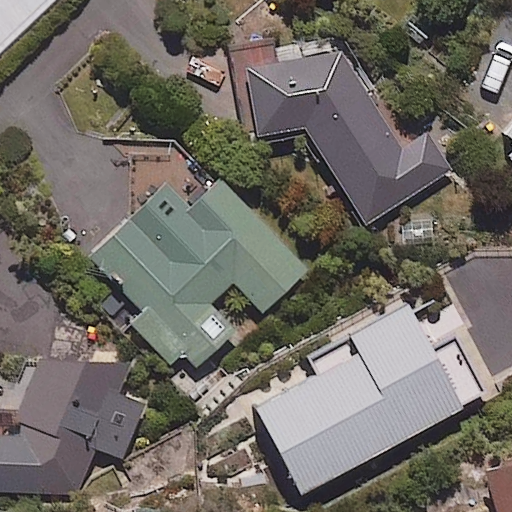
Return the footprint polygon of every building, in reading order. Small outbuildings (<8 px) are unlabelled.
[(0,0),(0,51),(55,0),(0,0)] [(403,149),(334,56),(241,76),(254,138),(303,136),(363,228),(452,170),(428,133),(403,149)] [(511,125),(502,138),(511,146),(511,151),(503,164),(511,170),(511,125)] [(306,269),(216,183),(190,210),(163,184),(89,263),(141,313),(128,326),(185,380),(233,330),(207,305),(230,282),(263,314),(306,269)] [(342,344),(296,369),(305,384),(250,414),(296,499),(477,402),(449,350),(429,361),(403,312),(342,344)] [(126,367),(35,365),(25,392),(0,391),(0,493),(78,496),(96,450),(121,460),(141,407),(123,397),(126,367)] [(511,511),(511,465),(481,475),(493,511),(511,511)]
